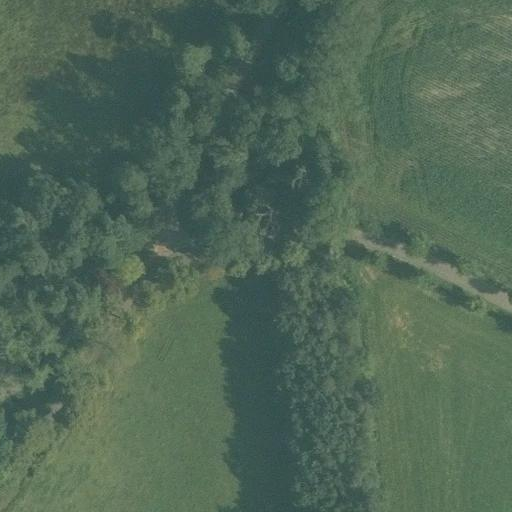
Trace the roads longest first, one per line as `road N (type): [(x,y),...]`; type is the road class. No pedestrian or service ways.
road 1 (unclassified): [(511,303),(379,242),(296,232),(224,241),(173,262),(109,309)]
road 2 (tertiary): [(109,309),(282,0)]
road 3 (tertiary): [(0,483),(109,309)]
road 4 (track): [(0,244),(147,239)]
